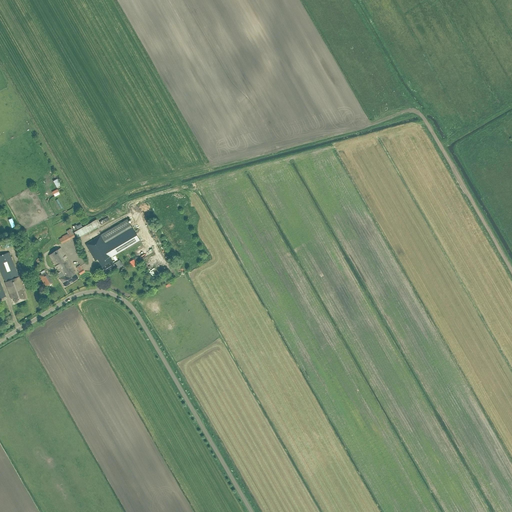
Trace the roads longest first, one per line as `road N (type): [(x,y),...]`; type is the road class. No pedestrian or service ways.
road 1 (unclassified): [(251,511),(127,302),(102,291),(80,294),(0,341)]
road 2 (track): [(416,111),(184,173),(173,189),(140,198)]
road 3 (track): [(511,270),(416,111)]
